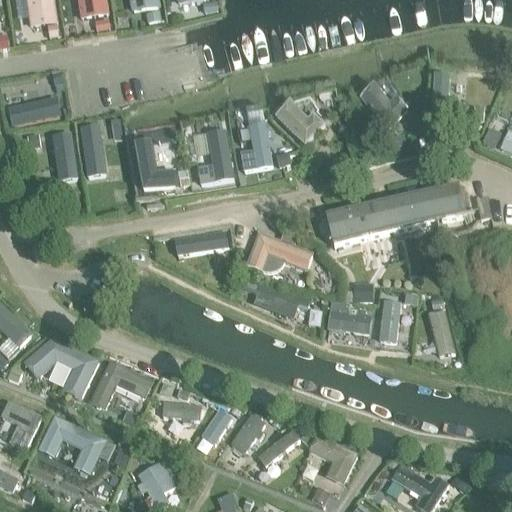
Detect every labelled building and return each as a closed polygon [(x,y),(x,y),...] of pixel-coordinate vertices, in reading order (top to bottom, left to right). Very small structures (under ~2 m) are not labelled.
[(109,0),(79,0),(82,23),(111,19),(109,0)] [(131,0),(134,16),(163,11),(161,0),(131,0)] [(213,8),(204,9),(205,18),(209,17),(218,16),(217,7),(213,8)] [(159,17),(147,19),(148,28),(160,26),(159,17)] [(108,25),(96,27),(97,36),(109,34),(108,25)] [(56,29),(48,30),(50,43),(59,42),(56,29)] [(7,40),(0,41),(0,51),(0,54),(9,53),(7,40)] [(61,77),(52,79),(55,91),(63,89),(61,77)] [(465,83),(435,82),(434,116),(463,118),(465,83)] [(377,88),(362,101),(391,132),(412,114),(397,98),(392,103),(377,88)] [(14,131),(64,119),(60,100),(9,111),(14,131)] [(328,128),(315,115),(310,120),(293,103),(276,121),(307,150),(328,128)] [(475,114),(474,126),(483,126),(484,114),(475,114)] [(119,125),(111,126),(113,137),(121,136),(119,125)] [(250,129),(254,153),(242,155),(246,177),(277,171),(268,125),(250,129)] [(87,181),(107,180),(105,129),(84,130),(87,181)] [(237,184),(229,133),(195,139),(198,160),(212,157),(214,169),(200,171),(202,189),(237,184)] [(490,133),(484,148),(495,152),(501,138),(490,133)] [(511,159),(511,135),(510,135),(502,155),(511,159)] [(52,140),(60,188),(82,184),(74,137),(52,140)] [(36,141),(28,142),(29,154),(38,152),(36,141)] [(177,191),(175,172),(158,174),(155,144),(138,146),(144,195),(177,191)] [(289,160),(277,163),(281,174),(292,171),(289,160)] [(188,177),(179,179),(182,192),(190,190),(188,177)] [(334,252),(464,221),(458,194),(327,225),(334,252)] [(486,202),(475,204),(480,225),(491,222),(486,202)] [(229,231),(176,242),(180,260),(233,250),(229,231)] [(261,236),(248,269),(264,275),(271,259),(309,273),(315,256),(261,236)] [(264,286),(256,308),(296,323),(300,312),(309,315),(313,304),(264,286)] [(405,297),(404,307),(416,308),(417,299),(405,297)] [(442,304),(431,307),(433,315),(444,312),(442,304)] [(1,352),(12,363),(36,338),(1,305),(0,305),(0,332),(1,332),(11,342),(1,352)] [(333,307),(330,334),(372,339),(375,313),(333,307)] [(58,391),(84,403),(102,362),(47,338),(31,375),(46,381),(53,365),(66,371),(58,391)] [(0,359),(0,374),(1,375),(9,367),(0,359)] [(112,364),(92,406),(108,413),(118,391),(147,404),(156,384),(112,364)] [(13,374),(9,384),(18,387),(22,377),(13,374)] [(180,394),(178,402),(187,405),(190,397),(180,394)] [(10,404),(3,421),(20,429),(11,449),(28,457),(45,419),(10,404)] [(203,423),(203,408),(165,408),(165,423),(203,423)] [(221,412),(203,441),(217,450),(235,421),(221,412)] [(130,416),(126,426),(136,430),(140,420),(130,416)] [(233,446),(246,456),(268,427),(255,417),(233,446)] [(76,472),(93,479),(109,444),(56,421),(40,455),(57,462),(65,444),(85,453),(76,472)] [(298,435),(258,458),(267,472),(306,450),(298,435)] [(335,467),(328,481),(345,489),(360,457),(320,438),(311,456),(335,467)] [(120,457),(115,468),(124,472),(129,461),(120,457)] [(135,461),(129,474),(139,479),(145,466),(135,461)] [(165,511),(173,507),(167,499),(182,489),(165,463),(140,480),(153,499),(148,503),(154,511),(165,511)] [(416,511),(437,511),(450,486),(436,479),(434,484),(401,468),(389,493),(413,505),(411,509),(416,511)] [(0,473),(0,490),(15,497),(21,483),(0,473)] [(458,479),(453,487),(463,493),(468,485),(458,479)] [(113,504),(116,493),(102,488),(98,499),(113,504)] [(317,493),(312,504),(324,510),(329,499),(317,493)] [(27,495),(22,504),(31,508),(36,499),(27,495)] [(240,511),(236,496),(220,501),(223,511),(240,511)] [(247,503),(243,511),(250,511),(253,505),(247,503)]
